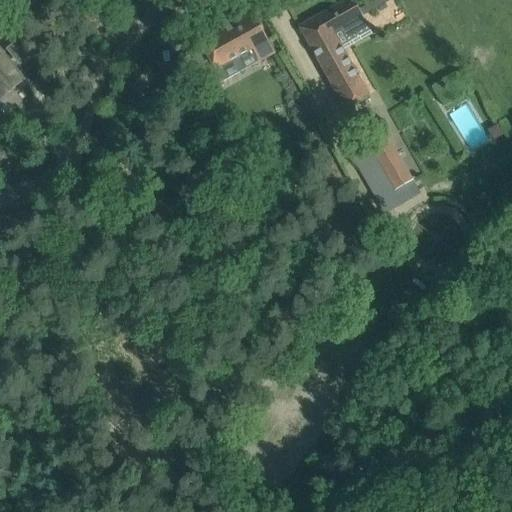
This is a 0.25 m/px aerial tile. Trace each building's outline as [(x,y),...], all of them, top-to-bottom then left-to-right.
[(363,17),(363,16),(390,1),(389,0),(376,0),(359,10),(353,0),(345,0),(298,26),(344,109),(368,95),(342,48),(371,32),(362,17),(363,17)] [(201,94),(258,61),(273,53),(250,12),(219,30),(217,25),(198,36),(204,46),(174,63),(201,94)] [(0,96),(21,79),(2,55),(0,53),(0,96)] [(375,151),(358,161),(387,209),(419,190),(377,121),(362,130),(365,134),(375,151)] [(347,145),(358,161),(375,151),(365,134),(347,145)]
